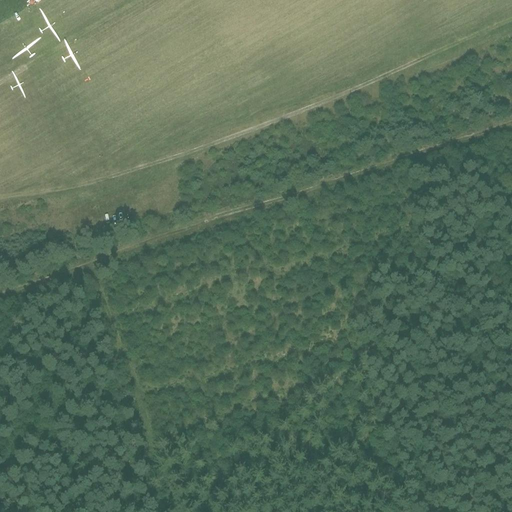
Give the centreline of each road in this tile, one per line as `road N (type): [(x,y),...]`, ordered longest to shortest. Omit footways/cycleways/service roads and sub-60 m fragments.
road 1 (track): [(511,121),(0,296)]
road 2 (track): [(178,511),(97,263)]
